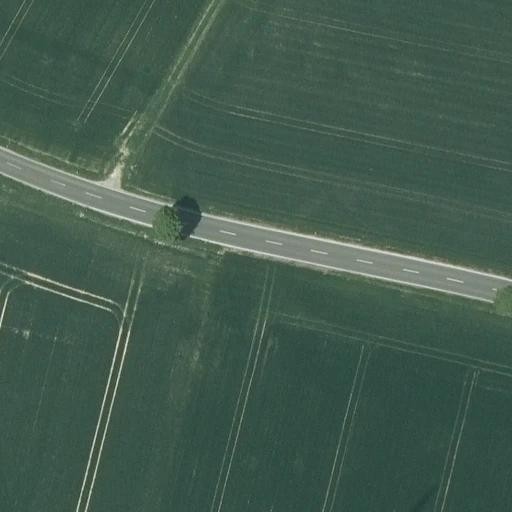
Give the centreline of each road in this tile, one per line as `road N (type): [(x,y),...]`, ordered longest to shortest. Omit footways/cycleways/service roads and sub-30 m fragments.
road 1 (secondary): [(511,302),(119,215),(0,164)]
road 2 (track): [(238,0),(119,215)]
